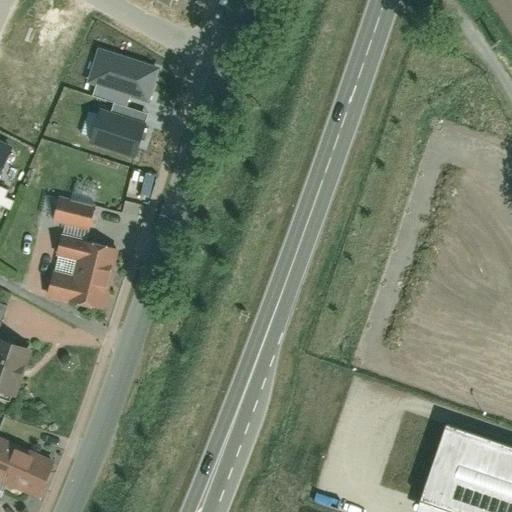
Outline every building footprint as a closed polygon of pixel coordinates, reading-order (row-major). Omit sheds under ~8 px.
[(149,103),(159,68),(98,48),(88,82),(149,103)] [(145,121),(102,109),(92,144),(135,156),(145,121)] [(0,177),(14,148),(0,141),(0,177)] [(53,222),(91,230),(97,204),(59,196),(53,222)] [(61,236),(48,295),(105,307),(118,248),(61,236)] [(0,340),(0,393),(16,399),(33,352),(0,340)] [(511,511),(511,450),(446,428),(420,501),(453,511),(511,511)] [(0,438),(0,482),(36,499),(53,463),(0,438)]
